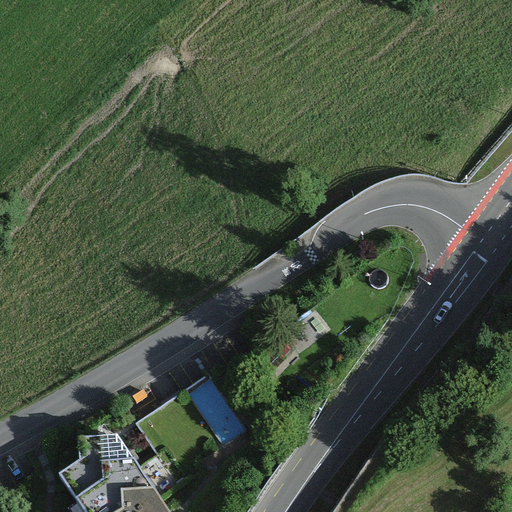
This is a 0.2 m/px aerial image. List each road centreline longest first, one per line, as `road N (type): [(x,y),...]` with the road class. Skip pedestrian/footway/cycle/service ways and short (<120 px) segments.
road 1 (residential): [(0,446),(372,215),(411,207),(494,246)]
road 2 (tertiary): [(294,511),(494,246)]
